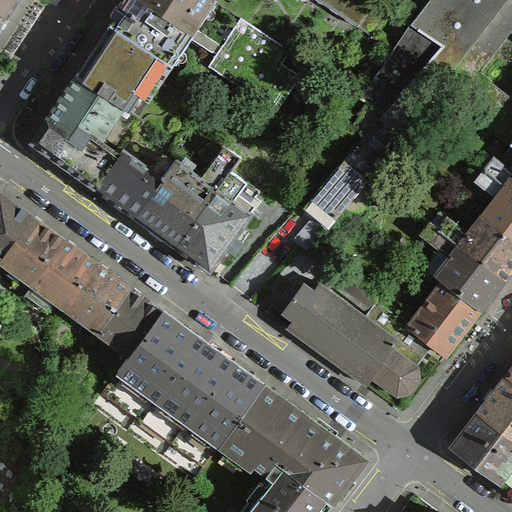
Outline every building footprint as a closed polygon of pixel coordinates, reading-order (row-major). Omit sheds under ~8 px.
[(0,0),(0,12),(7,17),(15,4),(17,0),(0,0)] [(216,0),(215,0),(125,0),(117,13),(110,23),(173,65),(191,38),(212,52),(213,51),(216,53),(208,66),(277,111),(299,78),(299,76),(299,75),(298,73),(282,63),(291,50),(241,17),(222,45),(197,28),(216,0)] [(318,0),(358,26),(373,35),(390,9),(377,0),(318,0)] [(511,0),(428,0),(411,23),(443,44),(420,72),(444,90),(511,142),(511,0)] [(82,66),(77,73),(76,75),(123,106),(129,110),(161,62),(171,68),(173,65),(110,23),(82,66)] [(443,44),(411,23),(361,97),(367,101),(385,113),(420,72),(443,44)] [(311,199),(305,207),(311,212),(327,226),(444,90),(420,72),(385,113),(365,137),(334,172),(311,199)] [(123,106),(76,75),(54,109),(32,141),(84,178),(96,187),(120,154),(99,139),(103,135),(105,133),(98,128),(112,108),(119,112),(123,106)] [(385,113),(367,101),(352,126),(365,137),(385,113)] [(494,157),(484,169),(511,189),(511,143),(499,161),(494,157)] [(164,236),(176,244),(230,169),(239,157),(222,145),(200,176),(176,158),(174,161),(173,162),(174,163),(136,215),(152,227),(154,228),(164,236)] [(120,154),(96,187),(112,198),(115,200),(125,207),(136,215),(174,163),(173,162),(174,161),(165,155),(164,156),(162,155),(155,165),(148,166),(124,149),(120,154)] [(317,161),(295,186),(311,199),(334,172),(317,161)] [(246,181),(230,169),(176,244),(191,255),(193,257),(205,266),(210,269),(226,246),(235,253),(243,241),(234,235),(251,213),(250,212),(255,205),(238,193),(246,181)] [(482,214),(511,237),(511,189),(484,169),(476,179),(496,195),(482,214)] [(0,260),(1,260),(33,215),(0,191),(0,260)] [(511,237),(482,214),(468,232),(447,216),(438,228),(504,279),(511,270),(511,268),(511,237)] [(25,294),(33,284),(66,239),(48,227),(33,215),(1,260),(20,275),(13,285),(25,294)] [(504,279),(438,228),(430,222),(421,232),(450,255),(436,274),(443,279),(481,309),(491,295),(497,288),(504,279)] [(65,308),(98,263),(81,250),(66,239),(33,284),(65,308)] [(65,308),(98,331),(131,286),(113,273),(98,263),(65,308)] [(362,381),(366,384),(367,381),(371,374),(385,384),(384,385),(386,386),(386,385),(396,392),(396,394),(398,395),(398,393),(408,391),(409,393),(411,391),(410,390),(418,379),(420,379),(420,377),(418,377),(417,367),(419,366),(418,364),(432,344),(408,325),(330,266),(323,276),(331,282),(332,280),(369,309),(364,316),(352,307),(353,306),(351,304),(350,305),(338,297),(339,296),(337,294),(336,295),(324,286),(323,285),(324,284),(320,282),(319,285),(315,290),(314,291),(306,285),(306,284),(304,282),(302,284),(303,285),(298,292),(290,287),(283,297),(291,302),(286,309),(284,309),(283,311),(285,313),(286,312),(294,318),(294,319),(290,325),(288,327),(291,329),(292,328),(293,329),(305,338),(305,339),(307,340),(307,339),(319,348),(319,349),(321,351),(321,350),(325,352),(334,358),(333,359),(335,361),(336,360),(348,369),(347,370),(349,371),(350,370),(362,379),(363,380),(362,381)] [(432,344),(446,354),(462,333),(481,309),(443,279),(408,325),(432,344)] [(163,310),(163,309),(145,297),(131,286),(98,331),(130,354),(163,310)] [(221,441),(263,383),(209,343),(163,310),(130,354),(103,392),(203,465),(221,441)] [(511,366),(503,378),(511,385),(511,366)] [(511,385),(503,378),(487,399),(478,411),(511,437),(511,385)] [(277,460),(309,416),(282,396),(263,383),(221,441),(254,465),(255,464),(266,472),(276,459),(277,460)] [(506,485),(511,489),(511,437),(478,411),(451,445),(472,461),(506,485)] [(331,502),(366,457),(333,433),(309,416),(277,460),(331,502)] [(277,460),(276,459),(266,472),(268,473),(268,474),(240,510),(242,511),(325,511),(326,511),(332,503),(331,502),(277,460)] [(66,491),(53,507),(58,511),(68,511),(77,501),(66,491)]
